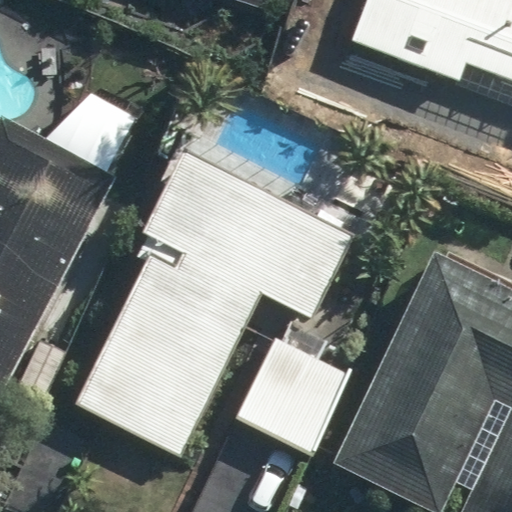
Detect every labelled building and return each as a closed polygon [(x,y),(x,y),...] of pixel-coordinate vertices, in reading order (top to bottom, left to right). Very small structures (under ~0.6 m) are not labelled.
[(210,0),(282,22),(288,0),(210,0)] [(511,0),(367,0),(351,45),(459,85),(466,67),(511,83),(511,0)] [(0,399),(114,184),(2,125),(0,129),(0,399)] [(314,326),(356,241),(186,158),(145,243),(184,262),(178,273),(152,261),(78,410),(180,460),(260,299),(314,326)] [(336,469),(425,511),(442,511),(487,420),(505,428),(464,511),(511,511),(511,299),(435,263),(336,469)] [(361,362),(287,322),(236,416),(310,456),(361,362)]
